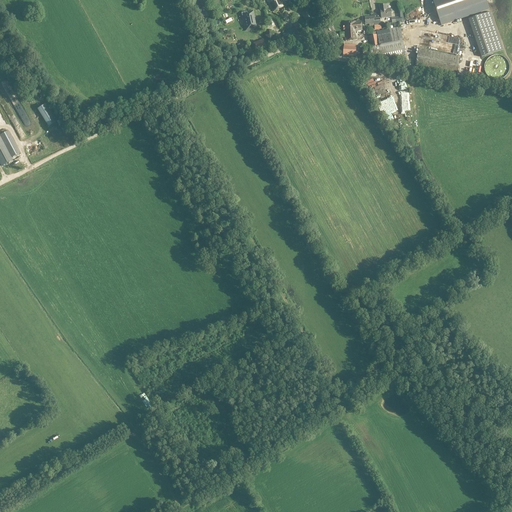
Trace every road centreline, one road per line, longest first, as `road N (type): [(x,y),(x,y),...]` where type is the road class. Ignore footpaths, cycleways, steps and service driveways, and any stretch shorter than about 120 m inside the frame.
road 1 (track): [(165,88),(341,401),(178,511)]
road 2 (track): [(511,95),(284,50),(0,182)]
road 3 (track): [(511,200),(371,286),(417,351),(339,408)]
